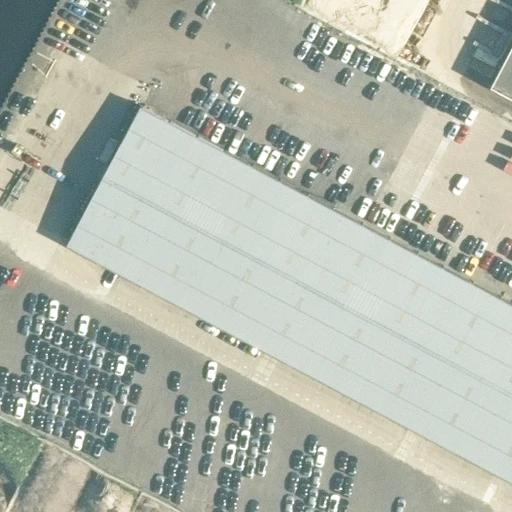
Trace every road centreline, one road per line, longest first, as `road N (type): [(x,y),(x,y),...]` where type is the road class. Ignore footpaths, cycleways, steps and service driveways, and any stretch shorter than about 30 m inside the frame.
road 1 (unknown): [(501,511),(55,277),(45,264),(46,241),(100,136)]
road 2 (unknown): [(511,105),(459,69),(458,0)]
